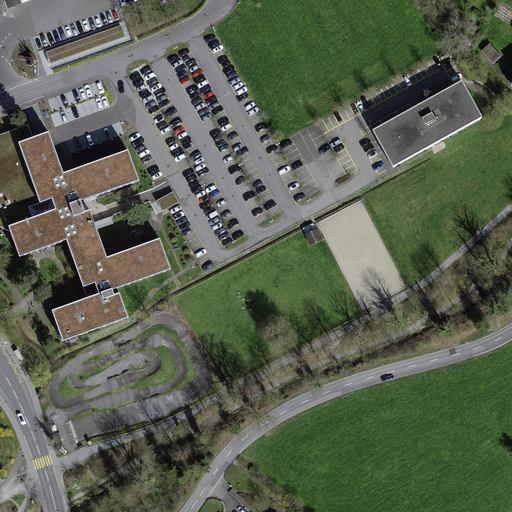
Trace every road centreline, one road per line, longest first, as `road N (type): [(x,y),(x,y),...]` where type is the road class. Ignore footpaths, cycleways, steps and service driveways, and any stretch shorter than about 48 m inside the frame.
road 1 (track): [(54,458),(76,462),(364,320),(511,204)]
road 2 (tertiary): [(511,330),(335,388),(274,417),(237,443),(188,511)]
road 3 (residential): [(0,101),(193,27),(222,0)]
road 4 (tertiary): [(55,511),(27,419),(0,366)]
